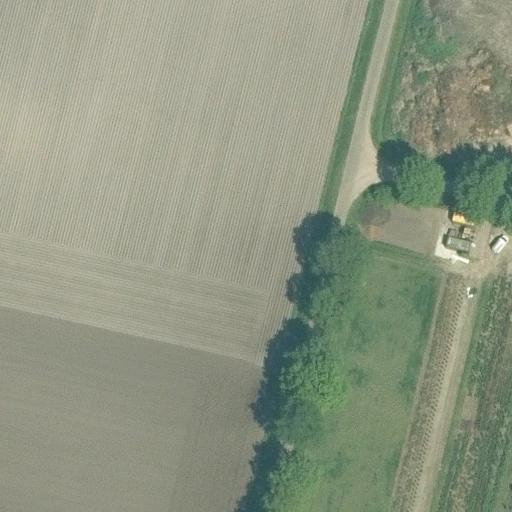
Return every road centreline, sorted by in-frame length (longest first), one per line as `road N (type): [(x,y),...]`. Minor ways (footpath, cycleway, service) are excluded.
road 1 (unclassified): [(269,511),(391,0)]
road 2 (track): [(349,169),(511,199)]
